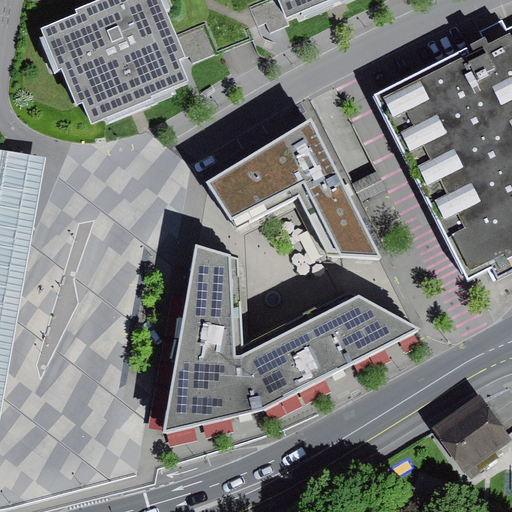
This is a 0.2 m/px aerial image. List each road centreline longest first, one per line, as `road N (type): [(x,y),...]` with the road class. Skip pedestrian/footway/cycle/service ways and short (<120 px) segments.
road 1 (primary): [(166,511),(293,463),(511,337)]
road 2 (residential): [(156,169),(84,429),(60,455),(0,483)]
road 3 (residential): [(482,0),(338,62),(156,169)]
road 4 (residential): [(156,169),(110,166),(70,201),(23,318),(20,365),(0,422)]
